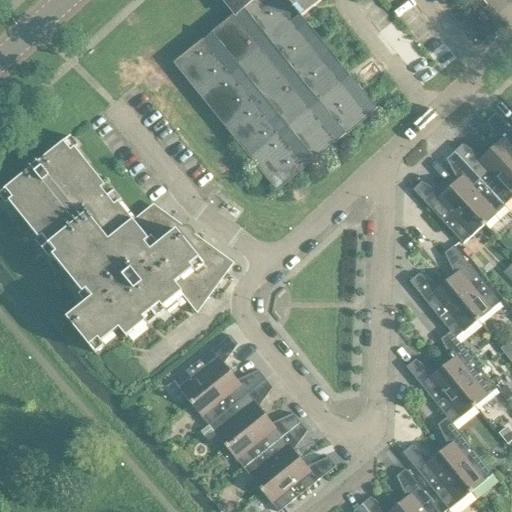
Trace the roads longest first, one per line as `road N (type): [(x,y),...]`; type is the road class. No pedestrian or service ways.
road 1 (residential): [(355,456),(250,328),(242,307),(245,288),(388,158)]
road 2 (residential): [(355,456),(375,427),(388,158)]
road 3 (residential): [(388,158),(511,49)]
